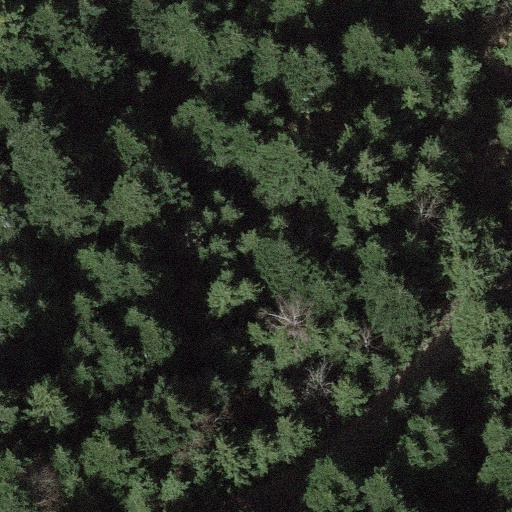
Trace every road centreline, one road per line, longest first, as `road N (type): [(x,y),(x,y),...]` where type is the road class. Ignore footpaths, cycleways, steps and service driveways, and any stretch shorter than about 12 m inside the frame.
road 1 (track): [(256,511),(325,479),(511,278)]
road 2 (track): [(377,0),(511,113)]
